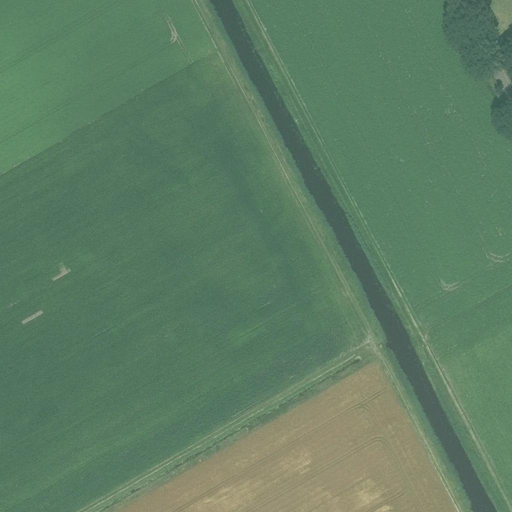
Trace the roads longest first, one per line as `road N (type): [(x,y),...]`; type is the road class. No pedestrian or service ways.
road 1 (track): [(372,344),(194,0)]
road 2 (track): [(460,511),(372,344)]
